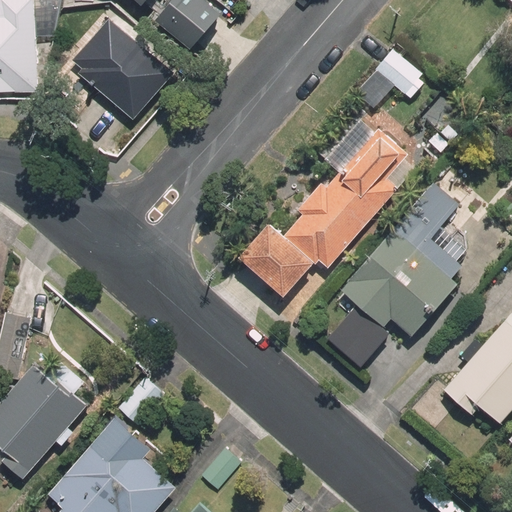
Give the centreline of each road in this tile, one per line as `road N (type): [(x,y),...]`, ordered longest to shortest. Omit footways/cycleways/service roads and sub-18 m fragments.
road 1 (residential): [(122,251),(419,511)]
road 2 (residential): [(122,251),(339,0)]
road 3 (residential): [(0,173),(42,189),(122,251)]
